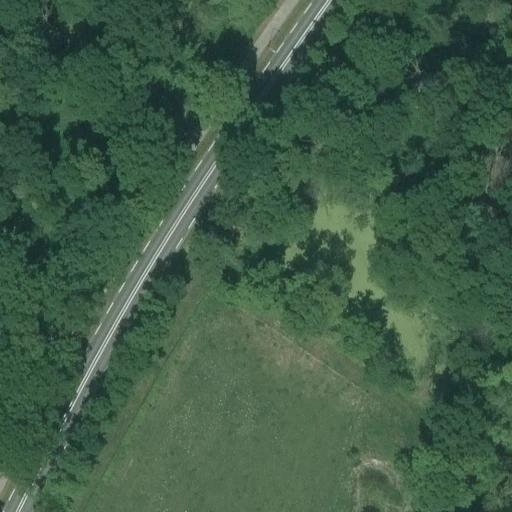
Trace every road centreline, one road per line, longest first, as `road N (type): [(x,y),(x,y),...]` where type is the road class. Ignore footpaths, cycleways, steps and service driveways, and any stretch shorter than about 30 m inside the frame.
road 1 (primary): [(17,511),(172,229),(330,0)]
road 2 (track): [(172,229),(236,270),(239,294),(425,421),(406,511)]
